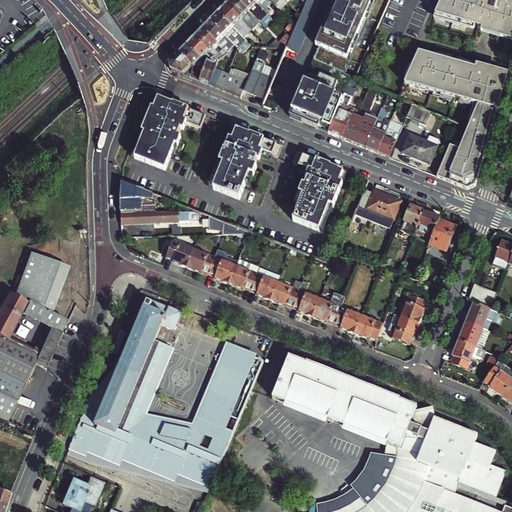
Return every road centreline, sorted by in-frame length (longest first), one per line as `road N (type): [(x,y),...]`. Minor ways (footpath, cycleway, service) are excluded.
road 1 (tertiary): [(144,78),(486,212)]
road 2 (residential): [(417,381),(132,267),(100,264)]
road 3 (residential): [(100,264),(85,360),(18,511)]
road 4 (residential): [(131,72),(99,156),(100,264)]
road 5 (residential): [(486,212),(417,381)]
